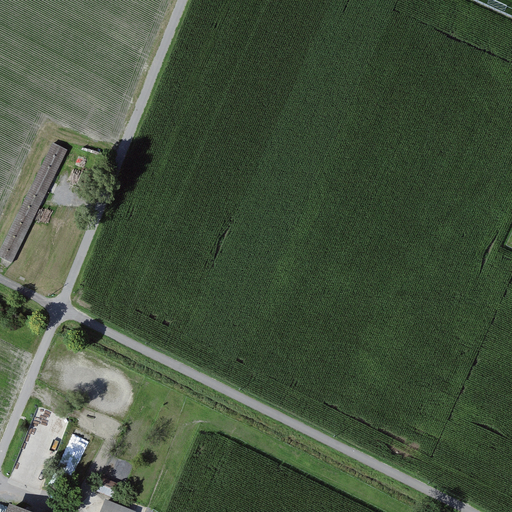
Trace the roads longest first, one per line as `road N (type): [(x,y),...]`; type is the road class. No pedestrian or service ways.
road 1 (track): [(0,278),(472,511)]
road 2 (unclassified): [(184,0),(0,462)]
